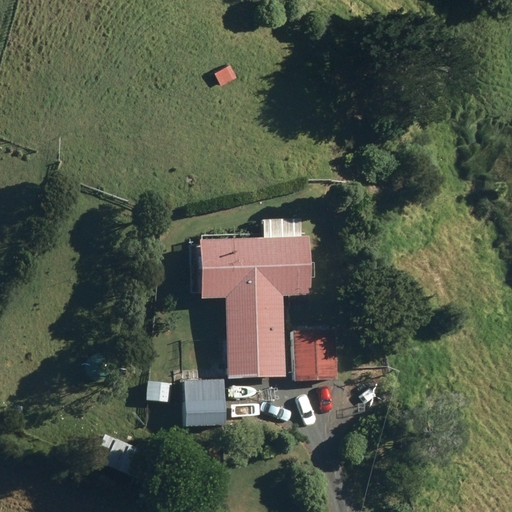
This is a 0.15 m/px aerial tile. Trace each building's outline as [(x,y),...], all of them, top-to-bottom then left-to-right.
[(260,222),(260,244),(194,243),(194,303),(224,303),(223,380),(278,381),(279,299),(304,300),(305,245),(293,244),(293,223),(260,222)] [(331,335),(292,334),(291,385),(330,386),(331,335)] [(166,384),(143,383),(142,404),(166,404),(166,384)] [(223,384),(182,383),(182,432),(222,432),(223,384)] [(140,452),(101,437),(90,464),(130,479),(140,452)]
